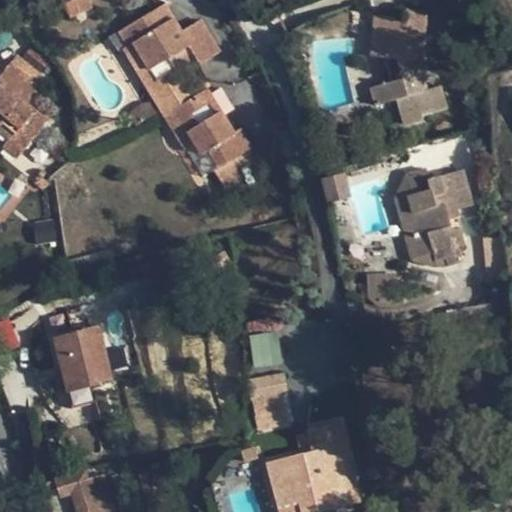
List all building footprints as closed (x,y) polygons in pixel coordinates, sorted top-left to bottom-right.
[(80,0),(68,0),(58,5),(65,21),(85,12),(80,0)] [(151,84),(171,72),(164,60),(184,49),(194,68),(216,55),(194,17),(172,30),(159,8),(114,32),(123,48),(129,45),(151,84)] [(378,61),(389,61),(402,62),(406,79),(393,82),(375,86),(378,104),(394,100),(400,126),(421,121),(420,116),(446,111),(441,89),(425,93),(419,65),(426,64),(429,13),(411,13),(410,23),(381,21),(379,41),(378,61)] [(371,41),(379,41),(381,21),(372,20),(371,41)] [(189,102),(171,72),(151,84),(129,45),(123,48),(119,50),(178,151),(187,146),(169,113),(189,102)] [(389,61),(393,82),(406,79),(402,62),(389,61)] [(0,132),(5,137),(19,149),(41,122),(21,104),(33,88),(5,64),(0,69),(0,132)] [(187,146),(178,151),(196,181),(207,175),(215,191),(233,182),(224,165),(244,154),(233,137),(227,140),(200,95),(189,102),(169,113),(187,146)] [(0,146),(12,156),(19,149),(5,137),(0,144),(0,146)] [(444,217),(451,214),(450,209),(466,205),(458,172),(424,181),(422,172),(402,176),(408,197),(402,198),(407,217),(404,217),(411,242),(406,244),(410,260),(427,255),(429,261),(439,258),(441,265),(459,261),(454,244),(460,242),(456,228),(448,230),(444,217)] [(318,178),(324,202),(341,197),(336,173),(318,178)] [(456,228),(451,214),(444,217),(448,230),(456,228)] [(401,245),(406,244),(411,242),(404,217),(394,220),(401,245)] [(499,239),(482,240),(485,277),(501,276),(499,239)] [(244,258),(238,264),(239,284),(254,270),(244,258)] [(237,285),(239,284),(238,264),(227,273),(237,285)] [(390,274),(363,274),(363,282),(363,290),(366,298),(373,307),(390,306),(390,274)] [(487,305),(485,277),(480,277),(435,285),(440,312),(487,305)] [(159,315),(149,316),(151,336),(171,333),(167,304),(157,305),(159,315)] [(69,319),(73,333),(91,328),(88,315),(69,319)] [(6,324),(0,326),(0,354),(16,348),(6,324)] [(92,386),(112,382),(98,326),(91,328),(73,333),(54,337),(71,407),(96,401),(92,386)] [(250,334),(252,368),(281,365),(279,332),(250,334)] [(283,423),(277,397),(251,404),(258,430),(283,423)] [(308,429),(309,433),(313,452),(302,455),(301,452),(267,462),(279,511),(327,511),(356,505),(346,464),(349,463),(339,421),(308,429)] [(297,436),(301,452),(302,455),(313,452),(309,433),(297,436)] [(93,495),(86,472),(46,484),(49,493),(56,491),(59,499),(72,495),(77,511),(114,511),(108,491),(93,495)]
